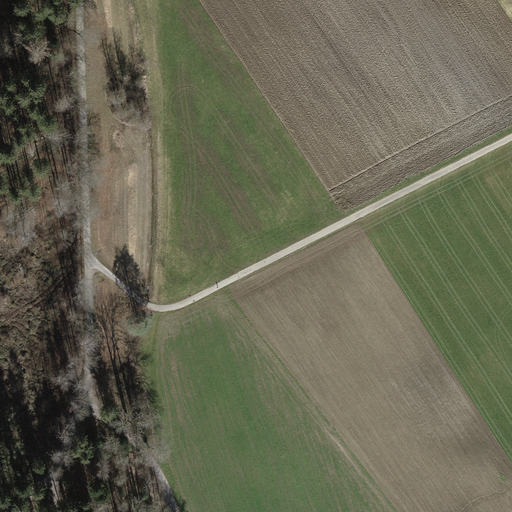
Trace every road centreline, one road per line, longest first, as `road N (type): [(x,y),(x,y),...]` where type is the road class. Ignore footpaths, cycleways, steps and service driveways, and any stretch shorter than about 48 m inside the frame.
road 1 (track): [(511,137),(182,304),(160,309),(131,295),(86,256)]
road 2 (track): [(86,256),(80,0)]
road 3 (track): [(83,400),(122,427),(155,465),(174,511)]
road 4 (track): [(86,256),(83,400)]
